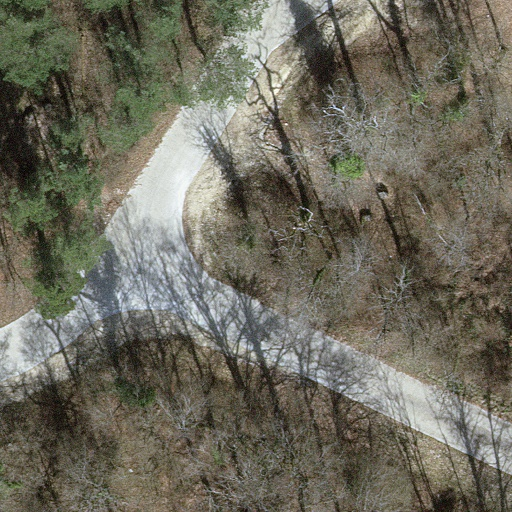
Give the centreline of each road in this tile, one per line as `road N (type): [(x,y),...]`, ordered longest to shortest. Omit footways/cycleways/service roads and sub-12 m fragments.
road 1 (track): [(282,0),(163,198),(144,259),(214,310),(511,452)]
road 2 (track): [(0,354),(36,341),(144,259)]
